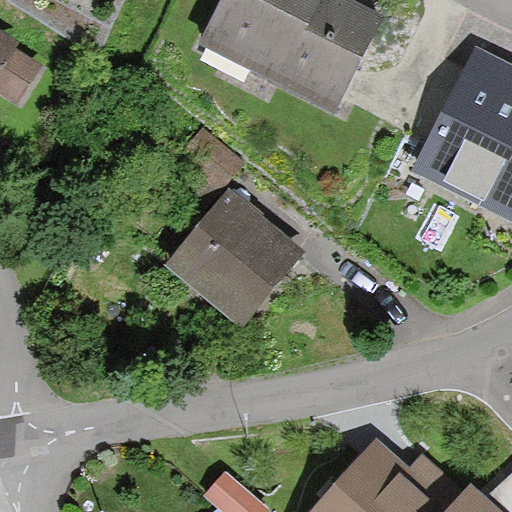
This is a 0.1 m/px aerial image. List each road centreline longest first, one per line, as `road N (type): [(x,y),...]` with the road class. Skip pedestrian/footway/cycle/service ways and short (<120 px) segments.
road 1 (residential): [(15,457),(78,432),(281,399),(457,355)]
road 2 (residential): [(0,300),(23,402),(15,457)]
